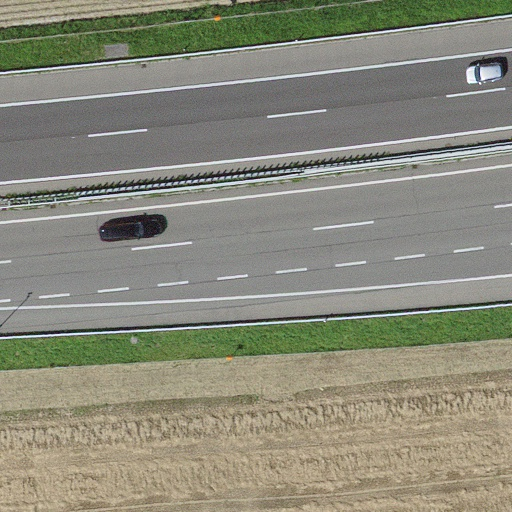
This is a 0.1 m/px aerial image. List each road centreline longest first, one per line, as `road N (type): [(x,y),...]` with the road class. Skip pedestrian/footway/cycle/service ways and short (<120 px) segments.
road 1 (motorway): [(0,265),(511,207)]
road 2 (motorway): [(511,88),(0,144)]
